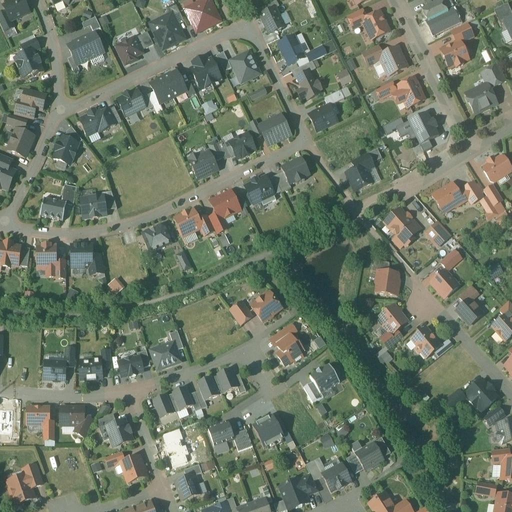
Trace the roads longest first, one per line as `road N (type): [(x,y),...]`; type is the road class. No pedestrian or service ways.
road 1 (residential): [(54,115),(235,31),(263,51),(307,142)]
road 2 (residential): [(307,142),(122,227),(55,233),(0,226)]
road 3 (residential): [(469,148),(397,0)]
road 4 (residential): [(351,206),(469,148)]
road 5 (residential): [(511,393),(424,296)]
road 6 (residential): [(0,393),(129,395)]
road 7 (residential): [(129,395),(243,351)]
road 8 (residential): [(54,115),(35,168),(0,221)]
